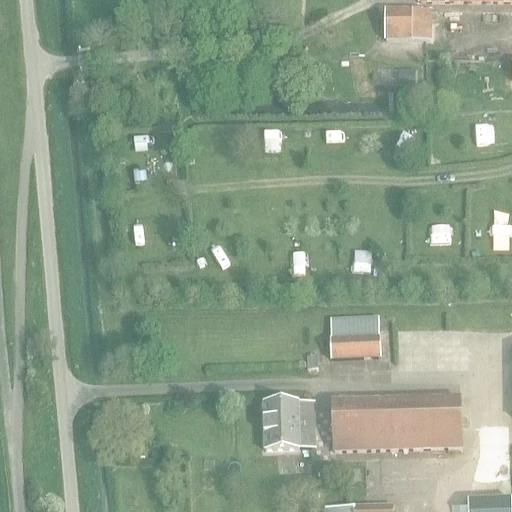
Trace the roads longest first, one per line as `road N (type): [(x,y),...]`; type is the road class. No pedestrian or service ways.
road 1 (unclassified): [(74,511),(36,121)]
road 2 (track): [(372,0),(274,45),(31,63)]
road 3 (unclassified): [(10,432),(19,414),(25,161),(36,121)]
road 4 (unclassified): [(36,121),(25,0)]
